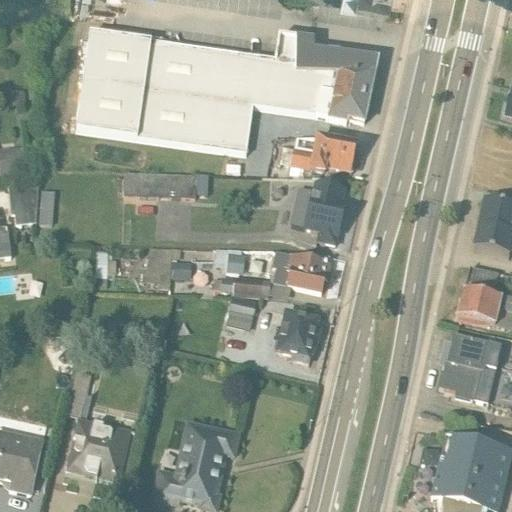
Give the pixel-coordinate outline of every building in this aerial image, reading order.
[(354,7),(386,13),(387,0),(294,0),(353,8),(354,7)] [(347,126),(364,128),(377,62),(313,53),(312,43),(295,42),(275,40),(272,63),(88,37),(72,136),(245,158),(252,113),(325,123),(325,125),(346,129),(347,126)] [(7,95),(9,110),(24,107),(22,94),(7,95)] [(326,174),(349,178),(356,147),(314,140),(313,143),(311,143),(309,156),(292,154),(291,156),(282,154),(279,168),(288,170),(288,171),(299,173),(297,179),(308,183),(310,175),(325,179),(326,174)] [(21,151),(0,153),(0,179),(25,177),(21,151)] [(194,201),(207,200),(207,179),(122,176),(122,200),(194,201)] [(344,193),(313,185),(311,195),(298,193),(289,230),(317,237),(315,246),(334,250),(336,242),(337,242),(345,206),(342,205),(344,193)] [(14,229),(35,227),(38,188),(7,192),(10,218),(13,219),(14,229)] [(53,220),(55,195),(43,194),(41,219),(53,220)] [(511,238),(511,211),(484,206),(478,231),(511,238)] [(511,238),(478,231),(472,254),(508,261),(509,255),(511,255),(511,238)] [(0,262),(10,261),(6,236),(0,236),(0,262)] [(179,253),(148,252),(147,259),(143,259),(142,270),(139,270),(138,284),(155,286),(155,294),(168,295),(169,287),(168,287),(170,263),(179,263),(179,253)] [(220,275),(241,279),(242,278),(244,260),(240,259),(240,254),(216,253),(215,255),(211,255),(210,261),(214,262),(213,270),(220,272),(220,275)] [(96,254),(97,280),(108,279),(107,254),(96,254)] [(213,282),(212,293),(229,295),(229,300),(267,302),(268,299),(287,304),(289,292),(320,298),(323,285),(326,285),(330,267),(274,256),(271,271),(275,272),(274,278),(270,277),(268,284),(232,281),(232,282),(221,281),(220,282),(213,282)] [(171,266),(170,282),(189,283),(190,267),(171,266)] [(508,287),(507,293),(511,293),(511,280),(470,271),(464,295),(461,295),(454,322),(511,335),(511,332),(511,302),(500,300),(500,303),(493,302),(495,284),(508,287)] [(254,308),(231,302),(225,330),(248,336),(254,308)] [(289,366),(307,370),(310,359),(312,360),(315,348),(317,348),(320,332),(316,331),(318,323),(283,315),(273,358),(290,362),(289,366)] [(452,339),(438,392),(454,397),(453,401),(486,408),(500,351),(452,339)] [(83,423),(88,400),(70,396),(64,419),(83,423)] [(75,424),(64,477),(117,489),(129,437),(75,424)] [(152,504),(178,510),(179,505),(199,510),(198,511),(214,511),(217,501),(215,500),(224,460),(232,461),(237,440),(184,428),(173,476),(159,474),(152,504)] [(7,495),(30,500),(43,445),(0,435),(0,488),(6,494),(7,495)] [(498,511),(511,456),(471,446),(443,440),(429,502),(434,503),(432,511),(498,511)] [(127,511),(140,511),(143,502),(128,499),(126,511),(127,511)]
